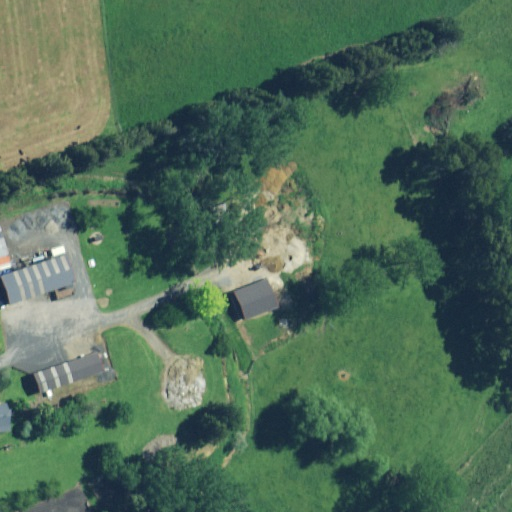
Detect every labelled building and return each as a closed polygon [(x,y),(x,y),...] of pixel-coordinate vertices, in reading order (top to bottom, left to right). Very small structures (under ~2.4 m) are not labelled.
[(69,275),(62,255),(16,271),(0,276),(0,285),(7,305),(52,290),(72,283),(69,275)] [(72,283),(52,290),(56,303),(76,296),(72,283)] [(101,372),(94,353),(31,374),(38,393),(101,372)] [(0,432),(9,431),(5,404),(0,404),(0,432)] [(117,435),(108,442),(115,451),(124,445),(117,435)]
